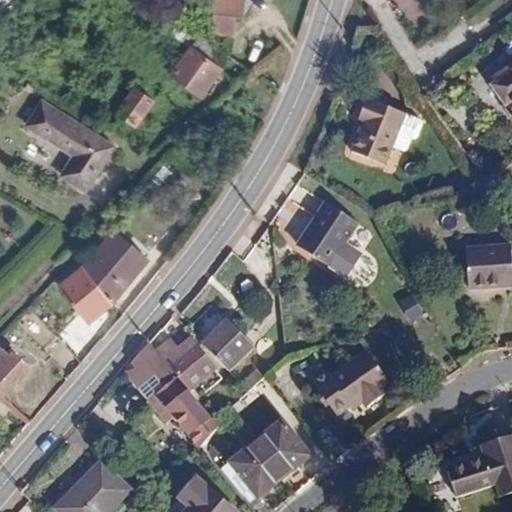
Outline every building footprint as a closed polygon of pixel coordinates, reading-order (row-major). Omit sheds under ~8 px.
[(212,0),(210,25),(235,28),(237,12),(245,13),(247,0),(212,0)] [(399,0),(412,24),(432,13),(424,0),(399,0)] [(205,91),(233,52),(209,35),(182,15),(173,27),(192,42),(173,68),(205,91)] [(511,33),(477,60),(511,106),(511,33)] [(135,118),(149,93),(130,82),(117,107),(135,118)] [(430,124),(377,96),(367,116),(371,119),(356,147),(387,164),(396,147),(407,152),(410,151),(416,140),(419,142),(422,140),(430,124)] [(43,98),(28,122),(76,152),(64,173),(87,187),(114,142),(43,98)] [(322,202),(312,217),(318,221),(299,248),(325,266),(355,224),(322,202)] [(318,221),(312,217),(294,244),(299,248),(318,221)] [(117,226),(86,262),(114,296),(149,254),(117,226)] [(500,278),(511,277),(511,244),(466,249),(470,287),(500,284),(500,278)] [(63,282),(91,316),(114,296),(86,262),(63,282)] [(74,354),(86,342),(49,301),(36,313),(74,354)] [(208,340),(231,366),(255,344),(232,319),(208,340)] [(158,347),(169,360),(170,361),(197,338),(186,325),(158,347)] [(170,361),(190,385),(217,362),(197,338),(170,361)] [(127,367),(143,386),(169,360),(158,347),(151,340),(127,367)] [(0,345),(0,389),(4,393),(29,364),(14,350),(11,354),(1,344),(0,345)] [(363,373),(382,394),(385,392),(381,384),(388,378),(367,347),(353,357),(363,373)] [(367,404),(382,394),(363,373),(353,357),(332,372),(328,368),(312,379),(335,413),(360,395),(367,404)] [(200,440),(210,430),(220,421),(217,417),(190,385),(170,361),(169,360),(143,386),(170,418),(176,412),(197,438),(200,440)] [(258,493),(311,451),(282,417),(230,458),(258,493)] [(144,463),(154,453),(132,429),(121,439),(144,463)] [(497,483),(501,496),(511,492),(511,454),(506,437),(484,443),(488,456),(497,483)] [(472,447),(476,460),(488,456),(484,443),(472,447)] [(448,500),(469,493),(486,488),(497,483),(488,456),(476,460),(439,472),(448,500)] [(64,511),(106,511),(131,485),(101,458),(57,505),(64,511)] [(237,511),(198,475),(181,494),(192,504),(184,511),(237,511)] [(490,500),(501,496),(497,483),(486,488),(490,500)]
